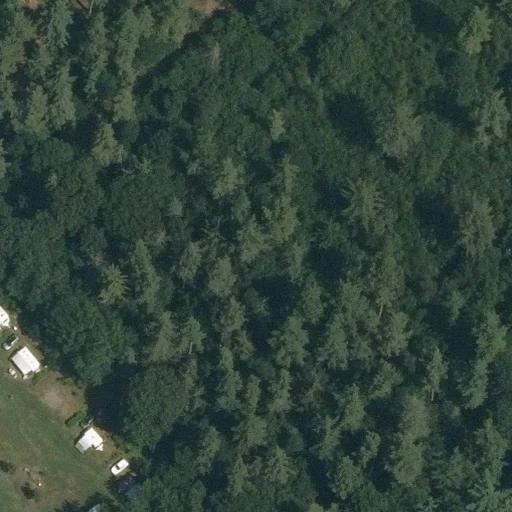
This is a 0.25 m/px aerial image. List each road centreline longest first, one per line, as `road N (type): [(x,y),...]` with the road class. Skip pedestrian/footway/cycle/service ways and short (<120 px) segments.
road 1 (track): [(0,263),(209,511)]
road 2 (track): [(0,202),(236,0)]
